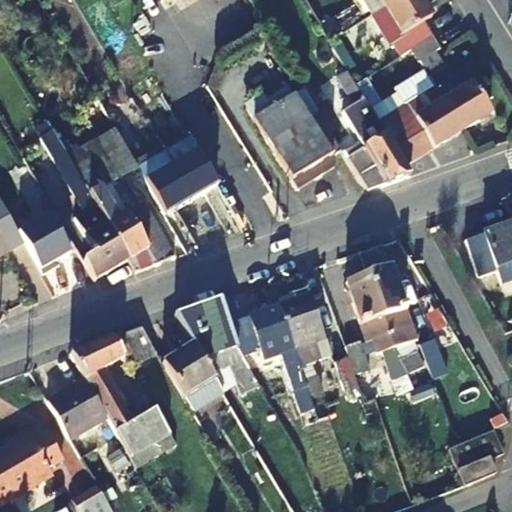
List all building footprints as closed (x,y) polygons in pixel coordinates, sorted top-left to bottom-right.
[(366,0),(364,2),(373,16),(398,0),(366,0)] [(420,0),(398,0),(373,16),(401,60),(412,52),(434,39),(425,24),(432,19),(420,0)] [(330,43),(342,35),(335,23),(323,30),(330,43)] [(111,39),(122,56),(136,48),(135,47),(125,31),(111,39)] [(412,52),(427,75),(443,65),(435,53),(440,50),(434,39),(412,52)] [(348,73),(338,79),(346,92),(357,86),(348,73)] [(444,103),(463,133),(492,114),(474,85),(472,85),(465,74),(437,91),(444,103)] [(163,96),(156,84),(140,93),(147,105),(163,96)] [(357,86),(346,92),(354,106),(342,114),(364,149),(347,159),(368,193),(412,178),(406,168),(380,125),(357,86)] [(339,154),(317,116),(310,121),(295,97),(293,98),(287,89),(267,101),(263,94),(244,106),(296,191),(334,168),(335,162),(332,158),(339,154)] [(437,91),(436,90),(380,125),(406,168),(463,133),(444,103),(437,91)] [(67,160),(75,155),(51,113),(43,119),(67,160)] [(138,170),(115,131),(90,146),(112,185),(138,170)] [(216,187),(189,140),(163,155),(191,202),(216,187)] [(90,146),(75,155),(67,160),(128,263),(135,275),(159,267),(129,214),(112,185),(90,146)] [(191,202),(163,155),(138,170),(165,217),(191,202)] [(67,160),(51,169),(60,185),(65,183),(84,215),(76,220),(88,240),(87,242),(95,257),(83,265),(87,270),(94,283),(128,263),(67,160)] [(176,261),(144,204),(129,214),(159,267),(176,261)] [(511,225),(465,242),(478,279),(497,273),(495,268),(511,261),(511,225)] [(0,258),(9,253),(0,238),(0,258)] [(83,265),(71,243),(60,250),(45,259),(61,286),(87,270),(83,265)] [(511,261),(495,268),(497,273),(502,286),(511,282),(511,261)] [(418,339),(392,267),(369,276),(395,349),(399,347),(410,377),(426,367),(412,341),(418,339)] [(51,292),(39,271),(24,280),(36,301),(51,292)] [(374,341),(378,354),(382,353),(400,402),(435,390),(432,382),(414,388),(410,377),(399,347),(395,349),(369,276),(346,284),(366,344),(374,341)] [(220,302),(236,344),(253,377),(284,367),(289,390),(304,426),(317,421),(303,381),(300,371),(278,308),(242,320),(234,297),(220,302)] [(325,342),(309,297),(278,308),(300,371),(322,364),(316,345),(325,342)] [(220,302),(175,318),(192,345),(210,374),(230,367),(240,396),(259,388),(253,377),(236,344),(220,302)] [(124,359),(130,369),(156,354),(142,330),(113,340),(124,359)] [(135,423),(104,371),(124,359),(113,340),(70,356),(85,382),(107,419),(130,458),(169,436),(155,412),(135,423)] [(371,357),(378,354),(374,341),(366,344),(371,357)] [(435,342),(420,348),(433,379),(448,373),(435,342)] [(350,359),(356,375),(370,370),(362,344),(347,349),(350,359)] [(210,374),(192,345),(162,363),(191,412),(222,394),(210,374)] [(335,364),(348,401),(363,396),(356,375),(350,359),(335,364)] [(324,419),(330,418),(314,377),(303,381),(317,421),(324,419)] [(107,419),(85,382),(48,403),(69,440),(107,419)] [(494,432),(451,450),(464,487),(496,475),(490,460),(502,455),(494,432)] [(29,435),(0,453),(0,506),(53,475),(49,469),(63,459),(48,434),(33,442),(29,435)] [(70,499),(76,511),(110,511),(96,485),(70,499)]
